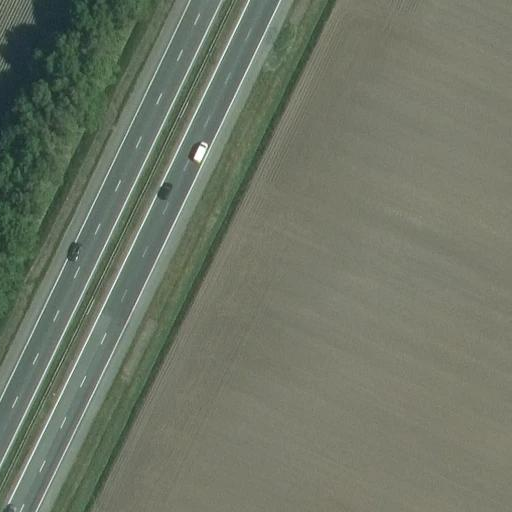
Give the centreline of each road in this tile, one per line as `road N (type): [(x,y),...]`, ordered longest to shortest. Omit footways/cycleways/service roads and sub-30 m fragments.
road 1 (motorway): [(21,511),(266,0)]
road 2 (motorway): [(205,0),(0,432)]
